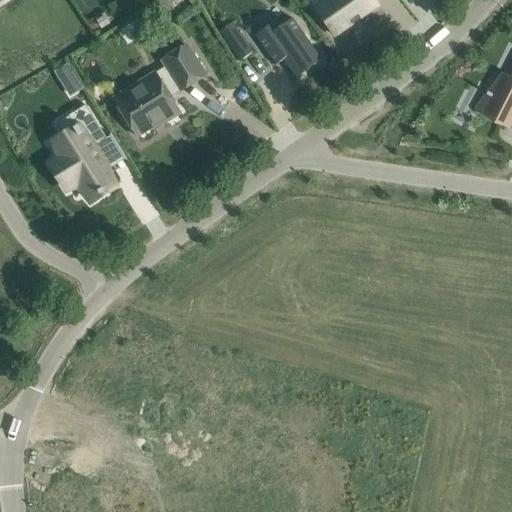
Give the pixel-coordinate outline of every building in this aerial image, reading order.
[(329,0),(316,9),(334,36),(352,23),(353,25),(354,25),(352,23),(359,18),(360,20),(361,19),(360,18),(378,5),(373,0),(329,0)] [(275,22),(255,36),(276,66),(283,61),(296,79),(322,60),(293,19),(280,28),(275,22)] [(243,37),(230,47),(241,61),(254,52),(243,37)] [(140,93),(118,107),(121,112),(126,120),(137,137),(160,122),(162,124),(180,113),(174,102),(169,95),(180,89),(181,91),(205,76),(195,59),(186,45),(160,62),(163,68),(164,69),(153,76),(153,75),(136,85),(140,93)] [(57,73),(62,81),(74,73),(69,66),(57,73)] [(488,96),(479,113),(483,115),(490,119),(511,129),(511,74),(511,77),(500,99),(488,93),(487,96),(488,96)] [(84,147),(54,166),(70,191),(81,185),(93,204),(114,190),(105,175),(108,173),(94,151),(109,141),(88,107),(71,118),(82,137),(79,139),(84,147)]
